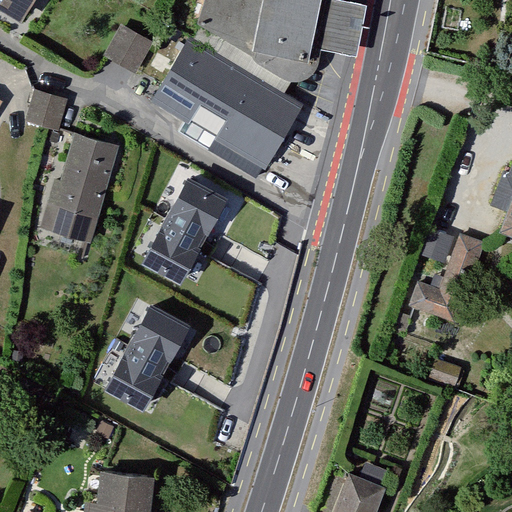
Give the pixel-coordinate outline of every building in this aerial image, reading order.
[(28,0),(0,0),(0,9),(16,20),(28,0)] [(202,0),(194,26),(277,76),(284,78),(298,77),(305,68),(311,58),(314,47),(321,0),(202,0)] [(364,1),(356,0),(321,0),(314,47),(354,54),(364,1)] [(123,19),(107,49),(140,67),(156,36),(123,19)] [(300,105),(189,37),(151,100),(262,167),(300,105)] [(69,102),(33,89),(23,117),(59,130),(69,102)] [(118,147),(76,136),(63,182),(50,179),(37,226),(91,241),(118,147)] [(225,195),(188,175),(168,210),(205,230),(225,195)] [(511,175),(493,227),(511,233),(511,175)] [(205,230),(168,210),(149,245),(186,265),(205,230)] [(484,242),(454,233),(436,289),(412,282),(404,308),(458,325),(484,242)] [(188,321),(151,301),(131,336),(168,356),(188,321)] [(168,356),(131,336),(112,371),(149,391),(168,356)] [(145,511),(149,473),(94,468),(91,499),(74,498),(72,511),(145,511)] [(365,511),(377,483),(343,469),(326,511),(365,511)]
